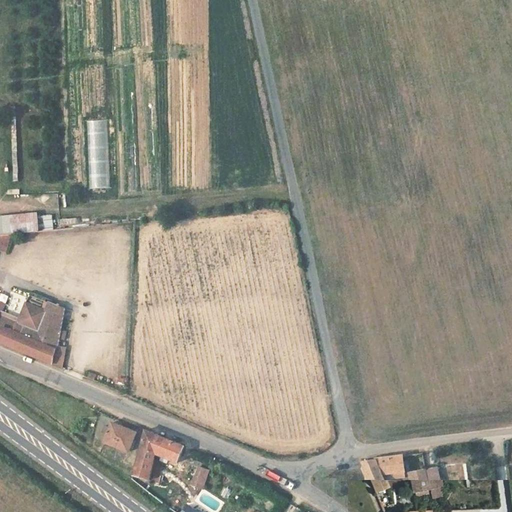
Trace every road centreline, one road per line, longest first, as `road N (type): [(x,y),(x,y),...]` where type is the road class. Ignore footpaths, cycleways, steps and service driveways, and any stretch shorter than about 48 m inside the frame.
road 1 (unclassified): [(253,0),(349,452)]
road 2 (residential): [(283,475),(0,355)]
road 3 (unclassified): [(349,452),(511,431)]
road 4 (primary): [(0,417),(126,511)]
